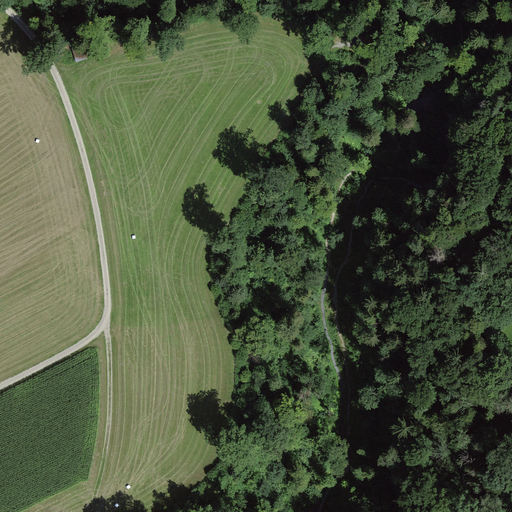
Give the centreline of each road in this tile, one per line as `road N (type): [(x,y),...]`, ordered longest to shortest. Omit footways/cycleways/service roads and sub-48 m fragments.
road 1 (track): [(107,320),(97,203),(77,127),(56,72),(0,0)]
road 2 (track): [(107,320),(108,430),(88,511)]
road 3 (track): [(0,384),(86,342),(107,320)]
